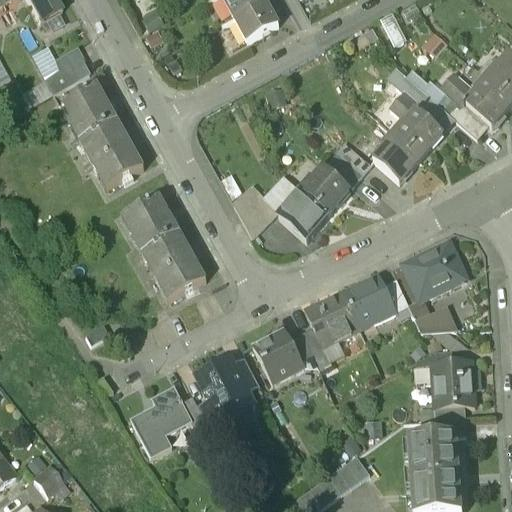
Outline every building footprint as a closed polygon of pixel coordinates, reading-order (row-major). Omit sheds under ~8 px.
[(58,19),(47,0),(22,0),(21,1),(38,31),(59,19),(58,19)] [(253,0),(217,0),(215,2),(228,25),(258,9),(253,0)] [(258,9),(228,25),(240,49),(271,32),(258,9)] [(68,57),(47,69),(53,80),(53,81),(74,69),(68,58),(69,57),(68,57)] [(511,70),(502,62),(492,73),(491,72),(479,85),(507,110),(511,104),(511,70)] [(74,69),(53,81),(53,80),(35,90),(43,105),(82,82),(81,82),(74,69)] [(507,110),(479,85),(468,97),(448,80),(434,96),(440,102),(440,101),(458,116),(460,113),(483,133),(485,135),(507,110)] [(431,112),(398,83),(389,94),(396,100),(413,115),(409,119),(436,142),(448,127),(431,112)] [(97,92),(59,112),(79,149),(117,128),(97,92)] [(413,115),(396,100),(382,117),(396,130),(397,130),(399,131),(409,119),(413,115)] [(458,116),(440,101),(440,102),(431,112),(448,127),(458,116)] [(483,133),(460,113),(458,116),(448,127),(471,147),(483,133)] [(436,142),(409,119),(399,131),(397,130),(396,130),(386,142),(414,167),(436,142)] [(117,128),(79,149),(93,172),(130,152),(117,128)] [(386,142),(374,156),(376,157),(365,169),(392,192),(414,167),(386,142)] [(364,173),(338,151),(329,161),(355,184),(364,173)] [(144,176),(130,152),(93,172),(105,196),(144,176)] [(355,184),(329,161),(319,172),(345,195),(355,184)] [(316,176),(306,188),(304,186),(293,199),(321,224),(342,199),(316,176)] [(271,222),(247,195),(227,213),(245,247),(262,231),(271,222)] [(321,224),(293,199),(281,213),(283,214),(272,226),(299,249),(321,224)] [(179,240),(159,204),(121,225),(142,261),(179,240)] [(179,240),(142,261),(168,309),(206,288),(179,240)] [(442,253),(395,275),(412,311),(459,289),(442,253)] [(371,285),(335,302),(352,339),(388,322),(376,296),(371,285)] [(401,316),(389,290),(376,296),(388,322),(401,316)] [(335,302),(297,320),(305,337),(314,356),(316,356),(313,350),(325,344),(328,350),(352,339),(335,302)] [(458,332),(454,310),(432,314),(431,310),(417,313),(422,338),(458,332)] [(77,345),(83,355),(102,344),(96,335),(77,345)] [(305,337),(295,343),(295,344),(305,365),(312,379),(324,374),(316,356),(314,356),(305,337)] [(278,344),(264,352),(262,347),(245,356),(265,393),(296,376),(282,350),(277,339),(276,340),(278,344)] [(295,344),(282,350),(293,371),(305,365),(295,344)] [(444,361),(422,362),(423,364),(407,372),(407,378),(423,377),(423,375),(444,374),(444,361)] [(227,377),(222,368),(189,385),(201,410),(214,434),(216,433),(213,428),(243,412),(245,417),(248,416),(239,400),(227,377)] [(238,371),(227,377),(239,400),(251,394),(238,371)] [(444,374),(423,375),(423,377),(430,377),(430,390),(424,391),(426,418),(457,416),(466,415),(464,372),(444,374)] [(101,383),(92,388),(101,402),(110,397),(101,383)] [(167,396),(144,409),(147,415),(122,429),(143,467),(164,456),(158,445),(183,432),(185,431),(175,412),(167,396)] [(189,416),(185,407),(175,412),(185,431),(183,432),(187,441),(199,435),(189,416)] [(214,434),(201,410),(189,416),(199,435),(202,440),(214,434)] [(457,416),(426,418),(426,430),(457,428),(457,416)] [(426,430),(413,431),(414,448),(449,446),(458,446),(457,428),(426,430)] [(414,448),(401,449),(405,511),(453,511),(449,446),(414,448)] [(0,464),(0,494),(15,483),(0,464)] [(349,466),(283,511),(321,511),(361,483),(349,466)] [(42,475),(25,488),(40,507),(56,494),(42,475)]
